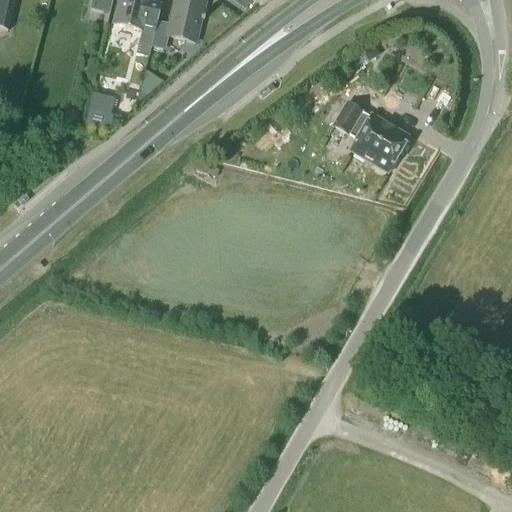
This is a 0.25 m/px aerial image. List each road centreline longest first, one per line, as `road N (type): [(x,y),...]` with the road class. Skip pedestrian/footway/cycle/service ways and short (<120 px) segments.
road 1 (unclassified): [(261,511),(485,120),(493,67),(488,22)]
road 2 (primary): [(0,271),(243,66)]
road 3 (track): [(316,419),(511,505)]
road 4 (primary): [(243,66),(354,0)]
